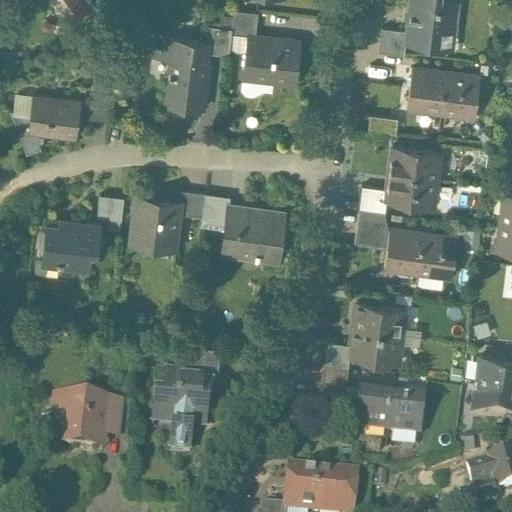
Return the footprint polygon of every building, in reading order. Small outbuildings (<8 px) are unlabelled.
[(80,0),(49,0),(67,27),(74,23),(72,18),(87,8),(80,0)] [(439,0),(410,0),(406,32),(405,39),(406,40),(420,41),(419,45),(437,48),(439,31),(449,32),(455,27),(458,3),(440,1),(439,0)] [(258,14),(234,11),(232,30),(231,35),(247,37),(255,38),(258,14)] [(232,30),(208,26),(205,50),(229,53),(231,35),(232,30)] [(406,32),(381,29),(378,52),(404,56),(406,40),(405,39),(406,32)] [(255,38),(247,37),(243,80),(295,85),(300,42),(255,38)] [(209,66),(170,61),(164,106),(203,111),(209,66)] [(445,73),(412,69),(407,108),(441,112),(445,73)] [(479,77),(445,73),(441,112),(474,117),(479,77)] [(114,96),(90,93),(87,121),(111,124),(114,96)] [(79,104),(34,98),(31,116),(29,133),(34,134),(75,139),(79,104)] [(31,116),(10,113),(26,159),(41,153),(39,147),(40,140),(36,139),(34,134),(29,133),(31,116)] [(397,119),(370,116),(368,132),(396,135),(397,119)] [(440,153),(392,147),(389,175),(436,181),(440,153)] [(436,181),(389,175),(387,190),(385,203),(386,203),(433,208),(436,181)] [(387,190),(361,187),(358,211),(385,214),(386,203),(385,203),(387,190)] [(205,197),(180,194),(179,204),(180,204),(178,218),(202,221),(205,197)] [(511,195),(504,195),(501,222),(511,223),(511,195)] [(124,202),(99,199),(97,223),(108,224),(120,226),(121,226),(124,202)] [(179,204),(136,199),(130,249),(174,254),(178,218),(180,204),(179,204)] [(245,211),(228,209),(225,232),(237,234),(238,227),(244,228),(245,211)] [(283,216),(245,211),(244,228),(238,227),(237,234),(225,232),(222,257),(278,263),(283,216)] [(511,223),(501,222),(497,250),(511,251),(511,223)] [(99,227),(71,224),(71,231),(47,228),(43,263),(57,265),(57,268),(59,268),(58,271),(89,274),(91,256),(96,256),(99,227)] [(423,234),(389,230),(384,269),(418,274),(423,234)] [(457,238),(423,234),(418,274),(452,278),(457,238)] [(404,309),(357,304),(353,332),(401,337),(404,309)] [(401,337),(353,332),(351,347),(350,359),(397,365),(401,337)] [(351,347),(327,344),(326,356),(350,359),(351,347)] [(217,353),(191,350),(189,373),(205,375),(205,379),(211,380),(214,377),(217,353)] [(350,359),(326,356),(324,368),(348,371),(350,359)] [(511,360),(480,357),(477,385),(511,389),(511,360)] [(348,371),(324,368),(323,380),(347,383),(348,371)] [(189,373),(165,371),(163,389),(155,389),(153,412),(173,415),(174,416),(173,424),(171,424),(169,446),(190,448),(193,427),(191,427),(192,421),(206,423),(208,407),(204,402),(202,402),(205,379),(205,375),(189,373)] [(347,383),(323,380),(321,393),(345,396),(347,383)] [(392,389),(359,385),(354,424),(387,428),(392,389)] [(511,389),(477,385),(473,413),(511,417),(511,389)] [(426,393),(392,389),(387,428),(421,432),(426,393)] [(109,398),(62,393),(57,430),(63,431),(61,441),(97,445),(99,427),(106,427),(109,403),(109,398)] [(122,405),(109,403),(106,427),(119,429),(122,405)] [(511,448),(487,454),(487,456),(466,461),(472,484),(459,487),(464,505),(498,496),(496,487),(511,483),(511,448)] [(319,467),(289,463),(285,500),(284,503),(286,503),(314,507),(319,467)] [(357,471),(319,467),(314,507),(352,511),(357,471)] [(285,500),(262,498),(260,511),(284,511),(285,508),(286,503),(284,503),(285,500)]
